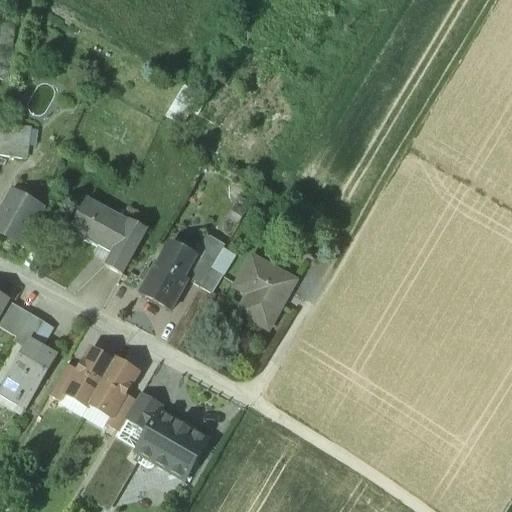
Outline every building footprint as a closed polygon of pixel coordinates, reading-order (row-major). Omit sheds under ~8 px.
[(0,0),(0,84),(12,85),(20,0),(0,0)] [(89,85),(70,79),(63,102),(82,108),(89,85)] [(28,128),(0,124),(0,157),(20,160),(22,148),(25,149),(28,128)] [(40,209),(12,194),(0,216),(0,234),(20,246),(40,209)] [(127,224),(101,210),(85,201),(79,212),(68,233),(110,256),(103,268),(121,278),(146,232),(128,223),(127,224)] [(194,260),(183,279),(188,282),(188,283),(199,289),(211,270),(224,248),(209,239),(196,261),(194,260)] [(191,261),(170,248),(160,265),(183,279),(194,260),(193,259),(191,261)] [(294,283),(249,258),(232,288),(247,296),(236,315),(267,332),(294,283)] [(160,265),(158,264),(152,273),(148,270),(142,279),(147,282),(140,294),(170,312),(188,283),(188,282),(183,279),(160,265)] [(211,270),(199,289),(210,296),(222,276),(211,270)] [(29,316),(7,303),(0,315),(0,330),(15,339),(29,316)] [(43,324),(29,316),(15,339),(14,342),(24,348),(28,341),(32,344),(43,324)] [(32,344),(28,341),(24,348),(0,389),(0,397),(24,412),(56,358),(32,344)] [(113,365),(90,351),(78,373),(64,396),(65,397),(87,409),(88,407),(113,365)] [(113,365),(88,407),(110,419),(111,420),(125,397),(137,375),(115,362),(113,365)] [(67,366),(48,397),(61,405),(65,397),(64,396),(78,373),(67,366)] [(125,397),(111,420),(110,419),(105,427),(117,434),(118,434),(126,420),(136,403),(125,397)] [(162,410),(140,397),(136,403),(126,420),(148,433),(159,414),(162,410)] [(207,442),(159,414),(148,433),(146,438),(153,464),(154,465),(167,473),(168,473),(177,470),(184,475),(185,475),(189,474),(193,472),(194,473),(199,464),(198,464),(197,459),(207,442)] [(118,434),(117,434),(82,494),(107,509),(119,489),(124,487),(128,480),(127,475),(134,463),(147,470),(152,469),(154,465),(153,464),(146,438),(148,433),(126,420),(118,434)] [(184,475),(177,470),(168,473),(167,473),(184,483),(189,474),(185,475),(184,475)] [(9,500),(8,511),(16,511),(17,500),(9,500)]
